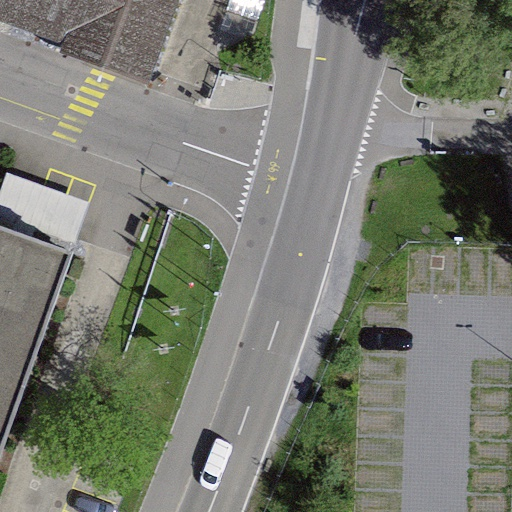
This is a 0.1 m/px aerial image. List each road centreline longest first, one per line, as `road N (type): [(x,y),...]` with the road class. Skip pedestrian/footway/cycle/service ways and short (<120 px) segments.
road 1 (tertiary): [(322,192),(210,511)]
road 2 (residential): [(361,0),(322,192)]
